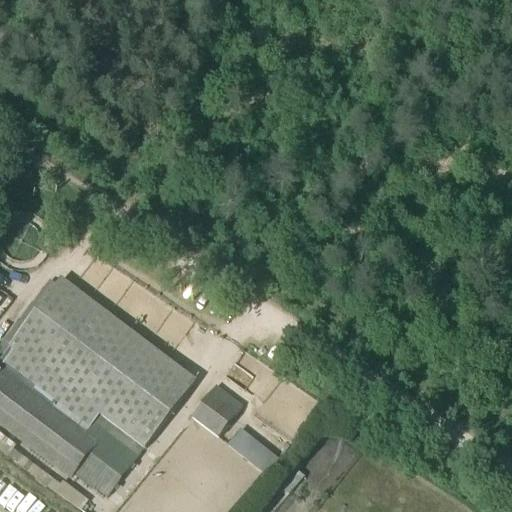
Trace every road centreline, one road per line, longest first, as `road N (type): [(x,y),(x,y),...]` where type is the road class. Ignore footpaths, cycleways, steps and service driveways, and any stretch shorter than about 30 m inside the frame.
road 1 (track): [(120,195),(511,475)]
road 2 (track): [(0,116),(120,195)]
